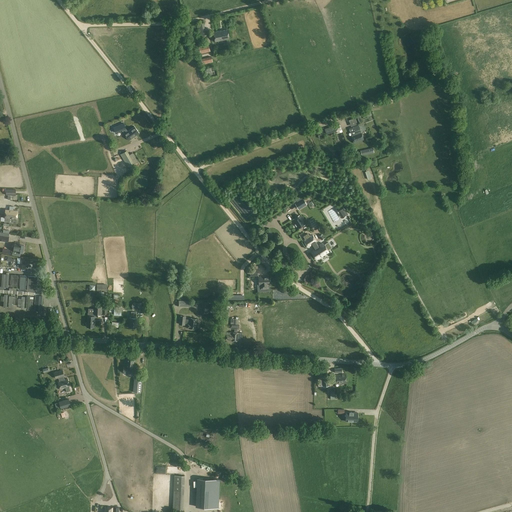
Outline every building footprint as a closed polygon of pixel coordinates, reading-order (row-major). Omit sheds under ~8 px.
[(207,36),(204,23),(197,25),(200,37),(207,36)] [(227,29),(213,32),(215,42),(229,39),(227,29)] [(208,44),(199,47),(200,54),(210,51),(208,44)] [(358,124),(355,118),(349,120),(351,127),(358,124)] [(129,127),(131,130),(125,134),(129,141),(139,133),(131,122),(124,127),(125,129),(124,129),(125,130),(129,127)] [(359,125),(354,127),(356,134),(351,136),(354,144),(364,140),(359,125)] [(120,154),(128,167),(135,163),(127,150),(120,154)] [(6,195),(8,195),(8,200),(11,200),(11,195),(16,195),(16,190),(6,190),(6,195)] [(303,199),(295,203),(299,209),(306,205),(303,199)] [(348,214),(342,205),(337,209),(342,218),(348,214)] [(5,218),(9,218),(9,222),(16,223),(17,211),(13,211),(14,206),(10,206),(9,210),(6,210),(5,218)] [(299,215),(292,219),(298,229),(305,225),(299,215)] [(0,241),(8,243),(9,236),(0,234),(0,241)] [(312,235),(303,241),(308,247),(312,245),(314,249),(311,251),(317,260),(320,258),(319,257),(329,250),(325,244),(324,244),(324,243),(322,243),(319,245),(316,242),(312,235)] [(23,253),(24,246),(15,244),(13,251),(17,251),(17,252),(23,253)] [(268,285),(269,285),(269,277),(259,277),(259,285),(258,285),(258,290),(268,289),(268,285)] [(108,298),(108,303),(114,303),(120,303),(120,295),(114,294),(114,298),(108,298)] [(210,313),(211,303),(202,302),(201,313),(210,313)] [(86,323),(85,325),(86,326),(87,326),(87,327),(94,327),(95,316),(95,315),(101,315),(101,307),(94,306),(94,313),(88,313),(87,323),(86,323)] [(138,318),(136,318),(136,312),(131,312),(131,318),(130,318),(129,328),(137,328),(138,318)] [(198,319),(190,318),(190,319),(186,319),(186,316),(180,316),(179,324),(185,325),(185,324),(188,324),(187,328),(197,329),(198,319)] [(226,334),(226,340),(237,341),(238,333),(237,333),(237,329),(238,329),(239,325),(236,324),(236,319),(231,319),(230,329),(234,329),(234,332),(232,332),(227,332),(227,334),(226,334)] [(135,374),(136,367),(133,367),(134,359),(127,358),(126,366),(124,366),(123,373),(135,374)] [(70,387),(68,379),(65,380),(64,376),(63,370),(55,372),(56,378),(59,377),(60,381),(58,382),(60,389),(66,388),(66,391),(70,390),(69,387),(70,387)] [(346,375),(335,376),(336,384),(346,383),(346,375)] [(329,386),(329,377),(322,378),(317,379),(318,386),(323,386),(329,386)] [(141,380),(134,380),(133,392),(140,392),(141,380)] [(69,399),(59,402),(61,409),(71,406),(69,399)] [(358,413),(346,412),(346,419),(351,419),(351,420),(357,421),(358,413)] [(185,476),(174,475),(173,510),(183,511),(185,476)] [(218,508),(220,479),(198,478),(197,507),(218,508)]
